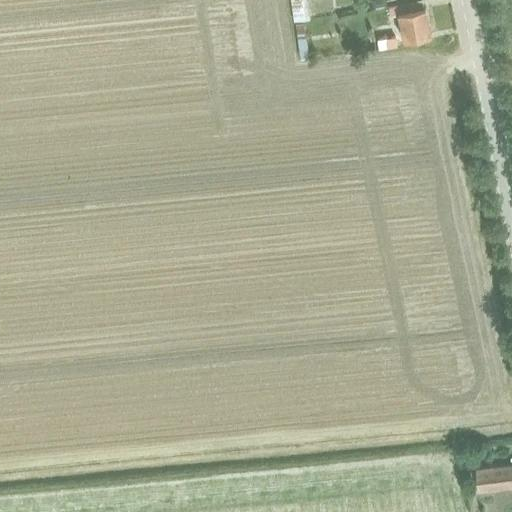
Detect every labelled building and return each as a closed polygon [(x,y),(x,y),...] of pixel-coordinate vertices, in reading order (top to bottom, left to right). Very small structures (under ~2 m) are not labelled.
[(291,0),(295,20),(305,19),(301,0),(291,0)] [(402,40),(429,35),(422,0),(416,0),(388,5),(386,6),(388,16),(397,14),(402,40)] [(296,24),(301,58),(304,57),(308,57),(304,23),(296,24)] [(378,35),(369,36),(370,48),(379,48),(378,39),(378,35)] [(395,36),(378,39),(379,48),(396,45),(395,36)] [(511,486),(511,464),(475,469),(478,491),(511,486)]
